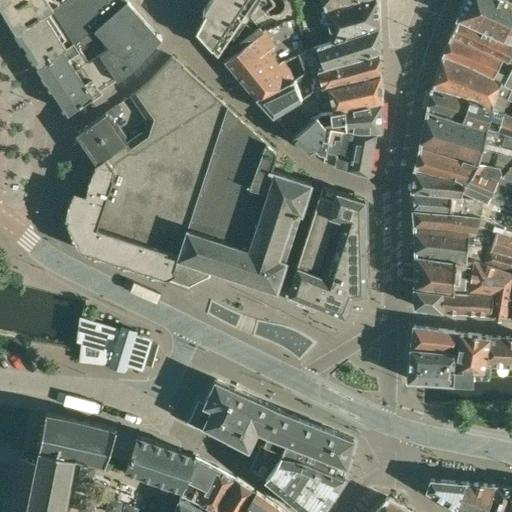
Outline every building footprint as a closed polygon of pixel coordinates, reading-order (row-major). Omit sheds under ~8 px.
[(7,0),(23,26),(63,0),(7,0)] [(63,0),(23,26),(16,30),(37,65),(127,0),(63,0)] [(127,0),(37,65),(37,66),(68,112),(123,76),(131,70),(160,38),(127,0)] [(205,12),(196,29),(218,53),(221,49),(226,57),(227,57),(260,35),(247,17),(236,25),(226,15),(211,0),(210,0),(205,12)] [(211,0),(226,15),(236,25),(247,17),(260,35),(282,21),(302,15),(296,0),(211,0)] [(378,23),(377,0),(347,0),(333,5),(318,10),(302,15),(282,21),(286,30),(290,39),(297,53),(316,45),(317,49),(378,23)] [(347,0),(314,0),(318,10),(333,5),(347,0)] [(511,0),(465,0),(458,18),(459,19),(511,39),(511,0)] [(511,39),(459,19),(451,35),(508,60),(511,61),(511,39)] [(225,58),(224,58),(224,59),(234,70),(290,39),(286,30),(282,21),(260,35),(227,57),(225,58)] [(317,49),(300,57),(305,70),(317,69),(379,50),(378,23),(317,49)] [(511,61),(508,60),(451,35),(443,55),(511,86),(511,61)] [(290,39),(234,70),(256,97),(294,78),(284,60),(297,53),(290,39)] [(306,71),(294,78),(302,97),(314,89),(326,85),(380,73),(379,50),(317,69),(305,70),(306,71)] [(511,86),(443,55),(432,87),(492,110),(492,108),(504,112),(503,114),(511,117),(511,86)] [(127,141),(98,161),(95,164),(86,191),(75,188),(65,218),(81,251),(190,285),(216,267),(180,256),(203,183),(201,181),(229,125),(235,113),(173,56),(147,85),(129,97),(145,120),(139,133),(127,141)] [(301,99),(274,116),(293,135),(312,118),(316,114),(318,112),(381,100),(380,73),(326,85),(314,89),(302,97),(301,98),(301,99)] [(294,78),(256,97),(274,116),(301,99),(301,98),(302,97),(294,78)] [(432,87),(428,109),(487,127),(492,110),(432,87)] [(318,112),(316,114),(325,124),(331,125),(341,127),(355,129),(376,130),(376,131),(381,131),(381,100),(318,112)] [(116,105),(106,112),(112,120),(122,113),(116,105)] [(487,127),(428,109),(421,144),(495,163),(504,173),(511,163),(511,134),(499,131),(487,127)] [(106,112),(77,132),(98,161),(127,141),(112,120),(106,112)] [(180,256),(216,267),(278,287),(311,181),(270,168),(276,151),(235,113),(229,125),(201,181),(203,183),(180,256)] [(312,118),(293,135),(308,149),(309,150),(324,159),(331,125),(325,124),(316,114),(312,118)] [(511,117),(503,114),(499,131),(511,134),(511,117)] [(331,125),(324,159),(334,162),(341,127),(331,125)] [(334,162),(334,163),(368,173),(376,131),(376,130),(355,129),(341,127),(334,162)] [(421,144),(416,165),(463,183),(461,189),(473,193),(471,200),(485,202),(490,202),(495,204),(511,210),(511,163),(504,173),(495,163),(421,144)] [(415,167),(413,190),(471,200),(473,193),(461,189),(463,183),(416,165),(415,167)] [(343,192),(336,190),(322,186),(289,292),(301,297),(317,303),(346,220),(367,228),(367,198),(343,192)] [(471,200),(413,190),(412,193),(414,206),(483,212),(489,214),(495,204),(490,202),(485,202),(471,200)] [(416,219),(416,222),(482,227),(483,220),(506,228),(507,225),(489,215),(489,214),(483,212),(414,206),(416,219)] [(346,220),(317,303),(347,315),(355,294),(369,293),(367,228),(346,220)] [(482,227),(416,222),(418,251),(476,263),(511,270),(511,233),(505,231),(506,228),(483,220),(482,227)] [(476,263),(418,251),(416,285),(432,287),(470,293),(476,263)] [(491,296),(489,311),(509,313),(511,289),(511,270),(476,263),(470,293),(491,296)] [(454,309),(489,311),(491,296),(470,293),(432,287),(416,285),(417,305),(454,309)] [(120,330),(85,319),(83,318),(80,338),(83,339),(81,358),(110,362),(109,364),(125,369),(127,362),(141,366),(149,340),(136,335),(136,333),(121,328),(120,330)] [(410,346),(456,349),(459,330),(415,324),(412,324),(410,346)] [(485,363),(490,334),(459,330),(456,349),(453,368),(473,368),(484,368),(485,363)] [(490,334),(485,363),(489,363),(511,364),(511,335),(491,334),(490,334)] [(472,382),(473,368),(453,368),(456,349),(410,346),(410,377),(472,382)] [(248,394),(215,379),(205,402),(199,400),(189,422),(203,429),(205,425),(227,435),(235,417),(237,418),(248,394)] [(281,408),(248,394),(237,418),(235,417),(227,435),(251,445),(258,427),(268,434),(281,408)] [(355,437),(281,408),(268,434),(264,442),(283,451),(307,458),(344,473),(355,437)] [(38,461),(28,511),(65,511),(75,465),(77,456),(106,462),(110,451),(116,430),(117,428),(46,411),(39,446),(38,461)] [(136,437),(116,430),(110,451),(129,458),(125,468),(163,481),(174,485),(183,488),(197,454),(186,451),(137,434),(136,437)] [(345,473),(344,473),(307,458),(283,451),(264,442),(261,441),(253,467),(266,476),(276,459),(286,465),(285,469),(331,496),(345,473)] [(214,464),(197,454),(183,488),(182,491),(199,500),(214,464)] [(320,511),(331,496),(285,469),(286,465),(276,459),(266,476),(307,511),(320,511)] [(199,500),(213,507),(218,509),(230,488),(237,476),(218,466),(214,464),(199,500)] [(224,511),(288,511),(274,501),(258,489),(237,476),(230,488),(218,509),(224,511)] [(457,506),(466,482),(432,479),(428,488),(434,492),(457,506)] [(457,506),(465,511),(485,511),(489,502),(496,484),(466,482),(457,506)] [(489,502),(506,510),(507,509),(511,497),(511,485),(496,484),(489,502)] [(415,511),(389,496),(375,511),(415,511)] [(174,511),(207,511),(208,511),(180,498),(174,511)] [(505,511),(506,510),(489,502),(485,511),(505,511)]
